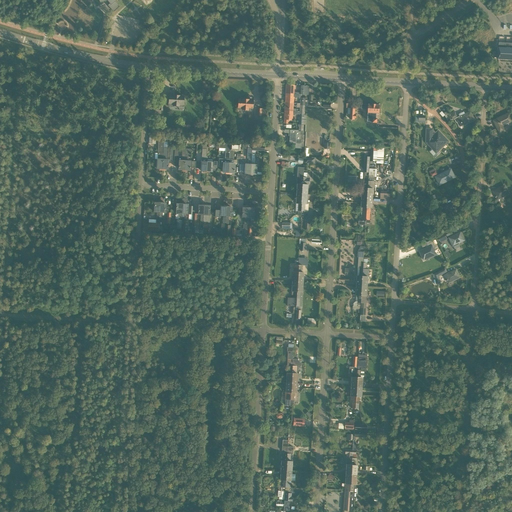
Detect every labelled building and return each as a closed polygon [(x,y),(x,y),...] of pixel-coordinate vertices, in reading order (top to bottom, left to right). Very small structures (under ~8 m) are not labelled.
[(99,0),(100,3),(107,0),(108,2),(110,3),(108,5),(114,12),(120,6),(115,1),(116,0),(118,0),(119,1),(121,0),(99,0)] [(511,43),(504,43),(499,43),(498,59),(511,60),(511,43)] [(301,95),(301,93),(294,92),(295,85),(286,85),(286,94),(296,94),(296,95),(299,95),(299,98),(300,98),(301,98),(301,95)] [(301,86),(301,93),(301,95),(309,95),(309,86),(301,86)] [(169,93),(168,106),(173,107),(173,106),(179,106),(179,109),(184,109),(184,106),(183,106),(183,101),(183,96),(178,96),(177,95),(175,95),(174,96),(174,93),(169,93)] [(285,102),(293,103),(294,95),(296,95),(296,94),(286,94),(285,102)] [(238,104),(238,110),(247,110),(247,111),(252,111),(252,103),(253,98),(248,98),(248,100),(247,99),(244,99),(243,100),(238,99),(238,104)] [(295,112),(298,112),(298,109),(293,109),(293,103),(285,102),(285,111),(295,111),(295,112)] [(163,103),(155,103),(154,114),(161,114),(161,110),(163,111),(163,103)] [(369,109),(368,121),(371,121),(373,121),(373,123),(377,123),(377,119),(376,119),(376,113),(379,114),(380,105),(369,104),(369,109)] [(285,111),(284,123),(289,124),(289,120),(292,120),(293,115),(295,116),(295,114),(299,115),(299,112),(298,112),(295,112),(295,111),(285,111)] [(459,127),(474,120),(470,112),(459,117),(457,118),(454,112),(450,114),(449,114),(445,115),(448,121),(452,119),(453,119),(454,118),(455,119),(454,119),(456,122),(457,122),(459,127)] [(504,125),(511,120),(511,116),(509,113),(499,118),(493,121),(497,128),(500,133),(505,131),(503,128),(505,127),(504,125)] [(151,125),(150,133),(164,134),(164,129),(164,125),(159,125),(159,129),(155,128),(156,125),(151,125)] [(299,130),(290,130),(290,143),(301,144),(301,147),(303,147),(304,137),(303,137),(303,132),(299,131),(299,130)] [(432,132),(427,132),(426,142),(436,153),(444,145),(443,144),(447,141),(438,131),(433,136),(432,136),(432,132)] [(230,149),(230,144),(219,143),(219,148),(225,148),(225,159),(219,159),(219,162),(219,167),(223,167),(223,172),(226,172),(226,174),(228,174),(230,150),(230,149)] [(384,157),(384,154),(384,152),(384,151),(384,148),(377,147),(371,147),(371,154),(370,154),(370,160),(379,161),(380,157),(384,157)] [(206,173),(209,173),(209,171),(212,172),(212,168),(217,168),(217,163),(217,161),(213,161),(213,163),(212,163),(212,160),(212,159),(207,159),(206,173)] [(369,169),(369,176),(368,181),(367,198),(373,198),(374,189),(375,177),(376,177),(377,169),(369,169)] [(432,177),(437,174),(435,169),(429,171),(432,177)] [(440,184),(450,179),(454,177),(451,170),(436,177),(440,184)] [(498,199),(502,196),(508,193),(505,186),(504,187),(504,186),(500,188),(500,189),(494,192),(498,199)] [(366,225),(366,220),(367,198),(362,198),(361,207),(362,207),(362,218),(359,217),(358,225),(366,225)] [(455,201),(445,206),(449,216),(457,212),(461,210),(458,203),(457,204),(455,201)] [(159,226),(160,202),(158,202),(158,203),(155,203),(154,208),(154,212),(157,212),(156,219),(156,223),(148,223),(148,230),(159,231),(159,226)] [(182,203),(180,203),(180,204),(177,204),(176,209),(176,213),(179,213),(178,220),(177,220),(176,225),(170,225),(170,232),(181,232),(182,203)] [(226,206),(224,205),(224,207),(221,207),(220,210),(215,210),(215,217),(220,217),(221,216),(223,216),(222,223),(225,223),(226,206)] [(437,215),(436,210),(434,205),(426,208),(429,217),(437,215)] [(229,216),(231,216),(234,216),(235,215),(235,214),(235,213),(234,212),(231,212),(232,207),(229,207),(229,206),(226,206),(225,223),(228,223),(229,216)] [(456,235),(450,238),(453,245),(455,249),(460,246),(458,243),(459,242),(464,240),(460,233),(456,235)] [(428,247),(419,251),(424,260),(428,258),(427,256),(430,254),(432,256),(436,254),(434,251),(437,249),(432,239),(426,243),(427,246),(428,247)] [(434,275),(432,276),(433,279),(435,278),(436,284),(440,283),(439,277),(439,276),(443,274),(447,272),(445,269),(441,271),(434,274),(434,275)] [(456,270),(452,272),(445,275),(449,282),(460,277),(456,270)] [(353,309),(361,310),(362,286),(357,285),(356,295),(356,301),(358,302),(358,305),(358,307),(353,306),(353,309)] [(366,368),(367,358),(357,357),(357,361),(356,387),(362,387),(363,368),(366,368)] [(285,488),(285,489),(288,489),(288,486),(290,486),(291,481),(295,481),(295,475),(291,474),(291,471),(286,471),(285,488)] [(355,497),(356,475),(351,475),(349,498),(349,511),(348,511),(353,511),(354,506),(352,506),(353,497),(355,497)] [(284,497),(284,506),(289,507),(289,501),(292,501),(292,498),(291,497),(291,493),(284,493),(284,497)]
